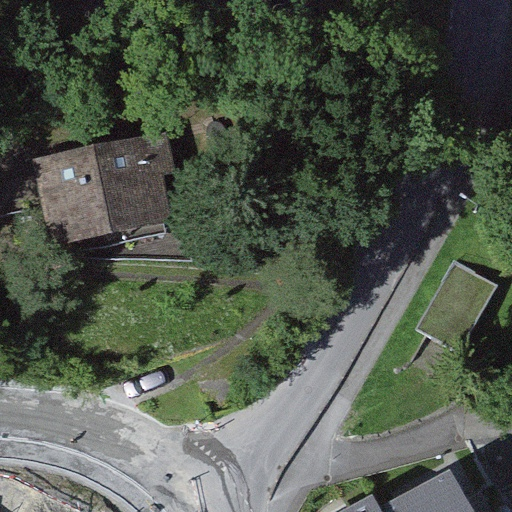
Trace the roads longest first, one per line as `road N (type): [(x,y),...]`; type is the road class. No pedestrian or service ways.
road 1 (residential): [(206,500),(269,440),(373,303),(447,147),(485,36),(484,0)]
road 2 (tertiary): [(206,500),(181,471),(135,443),(82,425),(0,416)]
road 3 (track): [(302,468),(511,424)]
